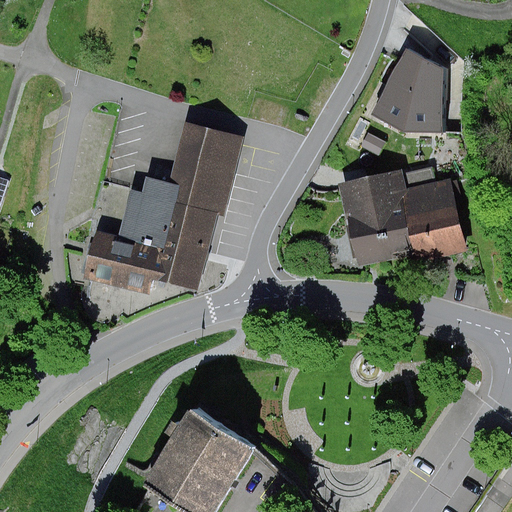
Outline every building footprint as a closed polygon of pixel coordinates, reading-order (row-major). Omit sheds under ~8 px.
[(445,134),(446,69),(408,49),(373,116),(406,133),(445,134)] [(226,215),(244,137),(187,123),(172,184),(147,178),(144,192),(132,189),(120,236),(98,230),(86,280),(152,295),(155,280),(200,291),(219,213),(226,215)] [(387,143),(368,134),(360,150),(379,159),(387,143)] [(401,174),(419,256),(418,263),(469,252),(459,204),(463,203),(458,178),(437,183),(434,167),(401,174)] [(419,256),(401,174),(401,172),(339,185),(357,269),(419,256)] [(184,511),(215,511),(254,449),(193,411),(183,427),(174,422),(167,434),(175,439),(145,488),(184,511)]
